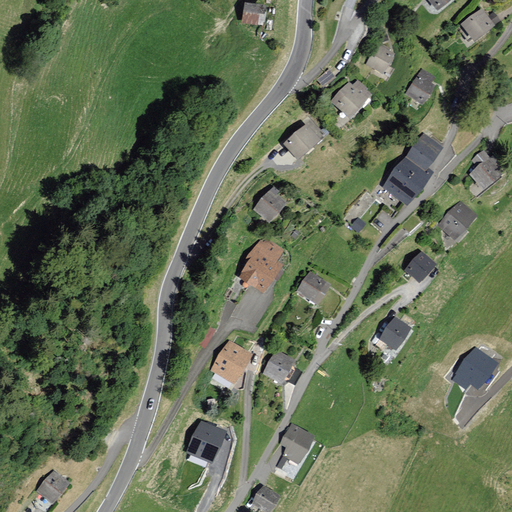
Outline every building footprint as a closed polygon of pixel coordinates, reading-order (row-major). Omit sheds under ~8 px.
[(431,0),(438,8),(448,0),(431,0)] [(264,5),(247,3),(245,22),(262,24),(264,5)] [(487,18),(482,11),(464,24),(476,39),(500,21),(494,12),(487,18)] [(393,53),(377,45),(367,64),(382,72),(393,53)] [(434,77),(422,70),(407,93),(423,103),(434,85),(430,82),(434,77)] [(372,94),(359,81),(352,88),(349,84),(334,100),(351,116),(372,94)] [(319,139),(306,125),(285,144),(298,158),(319,139)] [(440,149),(423,136),(406,158),(423,171),(440,149)] [(506,170),(493,155),(489,158),(485,152),(475,160),(480,166),(471,174),(484,189),(506,170)] [(429,176),(423,171),(406,158),(384,185),(406,203),(429,176)] [(278,192),(273,188),(256,209),(269,221),(285,204),(275,195),(278,192)] [(475,216),(459,203),(440,224),(456,238),(475,216)] [(280,251),(262,239),(250,257),(253,259),(242,275),(264,290),(280,267),(272,262),(280,251)] [(435,264),(422,253),(407,270),(420,282),(435,264)] [(329,286),(310,273),(299,289),(319,302),(329,286)] [(410,328),(395,318),(381,338),(396,348),(410,328)] [(251,355),(231,342),(214,370),(234,382),(251,355)] [(494,364),(477,350),(454,378),(465,387),(471,380),(477,385),(494,364)] [(294,361),(278,352),(266,373),(282,382),(294,361)] [(225,433),(203,423),(190,451),(211,462),(225,433)] [(314,437),(293,425),(282,444),(288,448),(284,455),(299,463),(314,437)] [(68,484),(54,472),(38,490),(52,502),(68,484)] [(280,498),(263,488),(255,502),(272,511),(280,498)] [(45,511),(33,502),(23,511),(45,511)]
